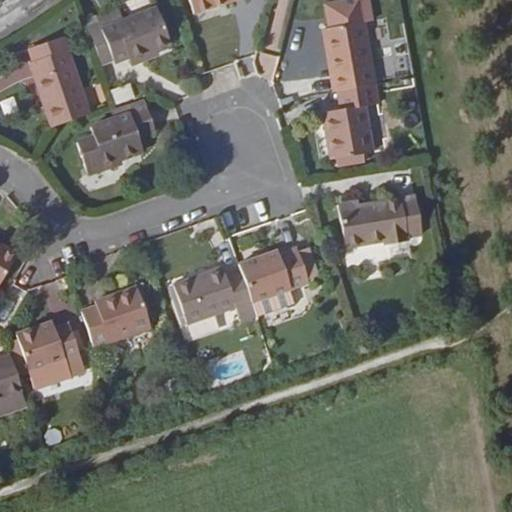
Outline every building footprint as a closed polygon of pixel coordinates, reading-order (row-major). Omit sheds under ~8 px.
[(189,0),(194,15),(236,0),(189,0)] [(102,69),(115,64),(128,59),(129,61),(170,45),(156,7),(123,20),(101,29),(89,34),(102,69)] [(96,17),(101,29),(123,20),(118,8),(96,17)] [(365,22),(322,30),(333,93),(341,91),(375,85),(365,22)] [(65,35),(23,49),(28,63),(69,49),(65,35)] [(91,113),(69,49),(28,63),(49,127),(91,113)] [(112,91),(117,106),(137,99),(132,84),(112,91)] [(344,109),(321,114),(330,161),(374,153),(365,107),(379,104),(375,85),(341,91),(344,109)] [(129,112),(147,106),(144,98),(115,108),(110,109),(113,117),(129,112)] [(76,141),(88,177),(123,165),(121,160),(143,153),(137,137),(155,131),(147,106),(129,112),(113,117),(89,124),(93,135),(76,141)] [(358,202),(337,205),(345,249),(382,242),(383,246),(408,241),(407,238),(422,235),(416,202),(402,204),(401,199),(401,198),(359,206),(358,202)] [(0,283),(17,253),(0,242),(0,283)] [(309,283),(296,247),(278,254),(277,251),(238,265),(241,273),(252,303),(309,283)] [(173,283),(188,326),(252,303),(241,273),(226,278),(222,267),(173,283)] [(94,348),(151,328),(136,286),(116,294),(117,298),(96,306),(80,311),(94,348)] [(96,306),(117,298),(116,294),(94,301),(96,306)] [(52,321),(16,333),(19,340),(30,374),(36,389),(86,372),(69,323),(55,328),(52,321)] [(30,374),(19,340),(6,344),(10,355),(18,378),(30,374)] [(10,355),(0,358),(0,400),(23,393),(10,355)]
